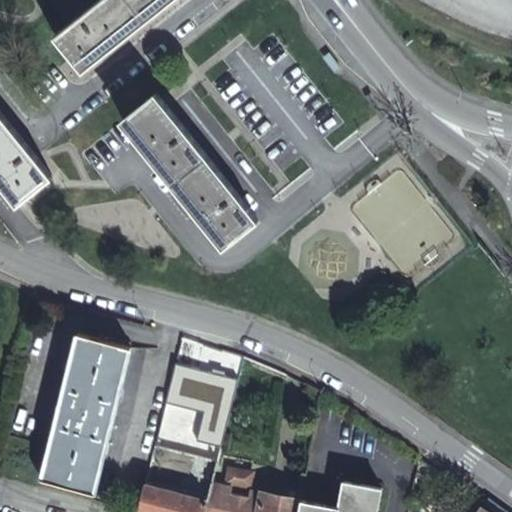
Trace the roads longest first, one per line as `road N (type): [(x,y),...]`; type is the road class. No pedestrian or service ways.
road 1 (residential): [(0,252),(149,313),(263,348),(511,488)]
road 2 (unknown): [(168,80),(274,205),(407,93)]
road 3 (unknown): [(215,0),(59,108),(29,112),(0,82)]
road 4 (secondary): [(407,93),(511,186)]
